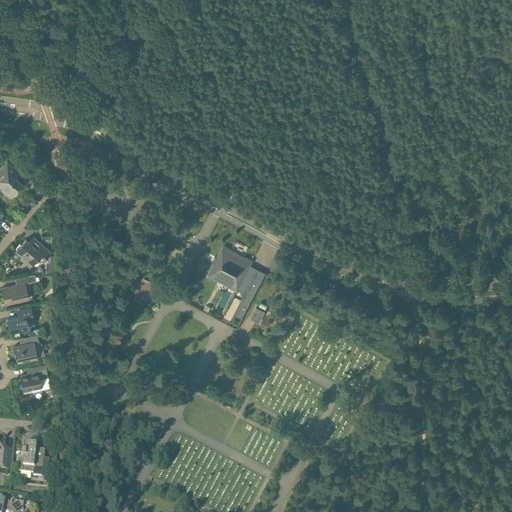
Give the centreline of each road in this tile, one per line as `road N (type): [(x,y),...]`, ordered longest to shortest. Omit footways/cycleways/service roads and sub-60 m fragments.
road 1 (unknown): [(87,59),(166,139),(314,218),(409,243),(511,237)]
road 2 (secondary): [(511,286),(381,279),(303,247),(119,147)]
road 3 (track): [(38,87),(87,59),(156,0)]
